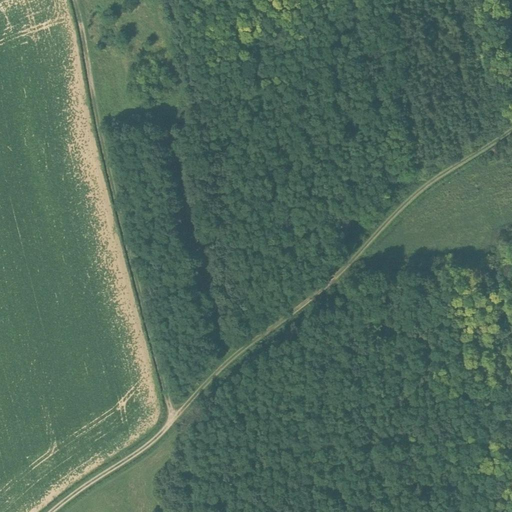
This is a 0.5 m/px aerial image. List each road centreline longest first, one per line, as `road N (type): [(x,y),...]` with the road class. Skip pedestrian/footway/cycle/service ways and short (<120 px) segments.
road 1 (track): [(511,129),(420,189),(332,278),(215,372),(172,421)]
road 2 (track): [(172,421),(74,0)]
road 3 (track): [(172,421),(50,511)]
